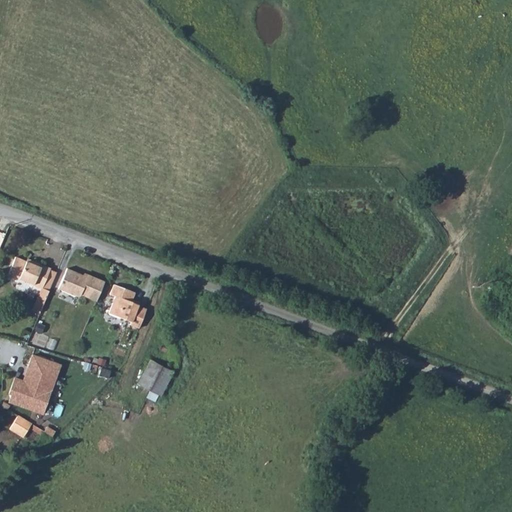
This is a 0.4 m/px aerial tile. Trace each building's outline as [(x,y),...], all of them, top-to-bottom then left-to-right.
[(8,274),(42,288),(50,269),(33,262),(32,265),(15,257),(8,274)] [(80,295),(96,302),(104,282),(88,275),(87,277),(67,269),(58,289),(76,297),(80,295)] [(130,325),(139,329),(146,310),(138,306),(138,305),(131,302),(134,293),(113,285),(110,295),(115,297),(108,314),(131,322),(130,325)] [(39,296),(32,311),(39,314),(46,299),(39,296)] [(60,365),(32,355),(27,368),(31,369),(28,375),(31,376),(28,383),(14,378),(9,394),(11,395),(8,402),(42,414),(60,365)] [(172,373),(173,372),(150,360),(137,385),(149,391),(157,396),(160,397),(172,373)] [(110,371),(100,369),(98,376),(108,379),(110,371)] [(181,378),(172,373),(160,397),(170,402),(181,378)] [(157,396),(149,391),(146,398),(155,402),(157,396)] [(18,416),(9,429),(23,437),(31,424),(18,416)] [(37,442),(45,430),(33,423),(26,435),(37,442)]
